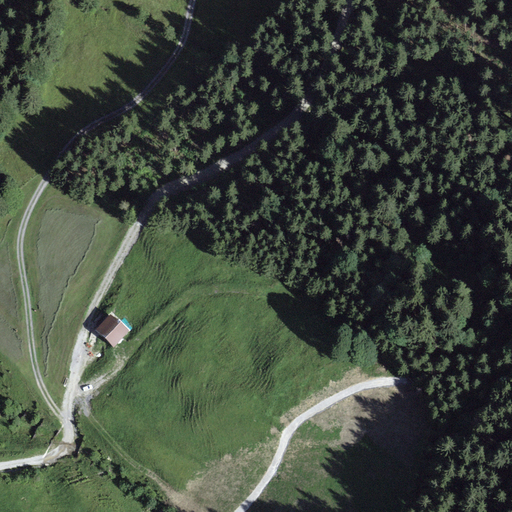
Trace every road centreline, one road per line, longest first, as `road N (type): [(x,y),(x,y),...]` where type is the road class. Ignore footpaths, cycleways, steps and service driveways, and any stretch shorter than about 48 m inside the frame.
road 1 (track): [(0,466),(54,455),(68,438),(35,366),(20,256),(24,223),(80,132),(128,107),(173,58),(193,0)]
road 2 (track): [(67,423),(88,321),(134,224),(160,192),(211,170),(304,110),(349,0)]
road 3 (track): [(237,511),(266,479),(293,422),(362,384),(402,379),(445,355),(511,344)]
road 4 (track): [(70,403),(105,382),(187,295),(208,287),(269,295)]
